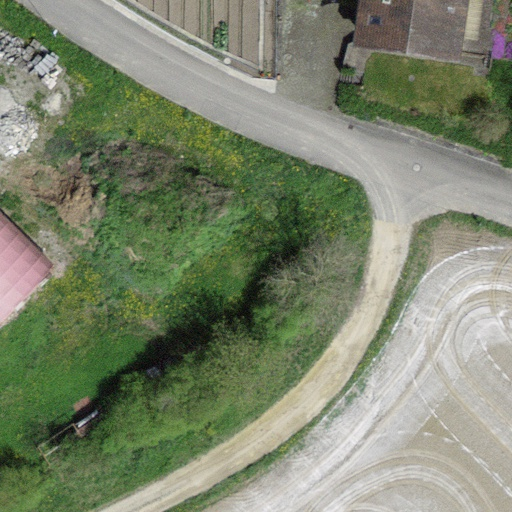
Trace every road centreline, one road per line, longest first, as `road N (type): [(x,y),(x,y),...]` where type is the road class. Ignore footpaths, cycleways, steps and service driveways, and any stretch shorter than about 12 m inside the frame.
road 1 (track): [(89,511),(282,425),(421,178)]
road 2 (unclassified): [(511,209),(192,80),(72,0)]
